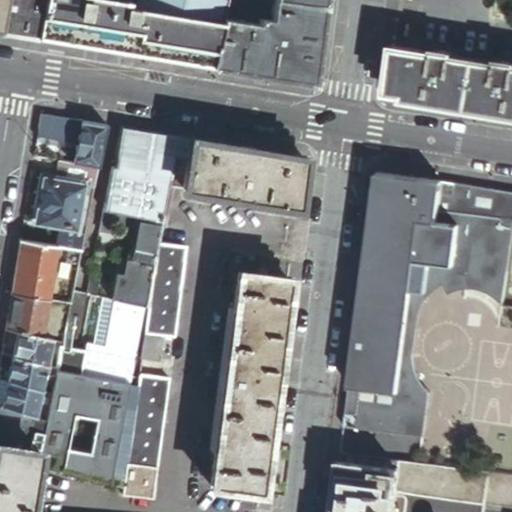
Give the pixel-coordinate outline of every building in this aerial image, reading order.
[(5,0),(0,28),(0,32),(35,39),(42,0),(5,0)] [(42,0),(35,39),(70,45),(78,0),(42,0)] [(78,0),(70,45),(170,62),(181,18),(134,9),(79,0),(78,0)] [(79,0),(134,9),(135,0),(79,0)] [(225,0),(135,0),(134,9),(181,18),(221,24),(221,21),(225,0)] [(273,0),(271,23),(258,21),(257,27),(221,21),(221,24),(210,69),(311,86),(322,0),(273,0)] [(511,0),(493,0),(492,10),(511,13),(511,0)] [(170,62),(210,69),(221,24),(181,18),(170,62)] [(511,68),(494,65),(449,57),(431,54),(391,47),(385,96),(511,117),(511,68)] [(41,115),(39,131),(65,135),(67,120),(41,115)] [(106,126),(82,122),(73,164),(97,168),(106,126)] [(191,141),(120,129),(113,168),(134,172),(169,178),(173,158),(187,160),(191,141)] [(304,160),(191,141),(187,160),(183,190),(297,209),(304,160)] [(93,190),(97,168),(73,164),(59,161),(55,183),(82,188),(93,190)] [(134,172),(113,168),(112,168),(108,186),(130,190),(134,172)] [(161,221),(169,178),(134,172),(130,190),(125,214),(135,216),(140,217),(161,221)] [(511,249),(511,193),(464,187),(459,226),(438,223),(443,183),(377,173),(345,425),(424,435),(430,394),(422,384),(418,388),(412,380),(415,357),(418,329),(421,314),(425,306),(428,300),(434,294),(438,290),(443,287),(450,283),(453,294),(457,292),(464,289),(469,289),(475,289),(481,290),(488,292),(494,295),(499,299),(504,305),(511,249)] [(74,229),(82,188),(55,183),(42,181),(35,184),(34,193),(35,194),(39,198),(41,199),(40,204),(38,204),(33,206),(30,207),(28,217),(34,222),(74,229)] [(464,187),(443,183),(438,223),(459,226),(464,187)] [(108,186),(103,210),(113,212),(125,214),(130,190),(108,186)] [(113,212),(103,210),(99,230),(114,233),(116,226),(110,225),(113,212)] [(125,214),(113,212),(110,225),(116,226),(132,229),(135,216),(125,214)] [(131,262),(140,217),(135,216),(132,229),(127,262),(129,262),(131,262)] [(131,262),(153,267),(157,244),(161,221),(140,217),(131,262)] [(81,252),(84,237),(59,233),(57,248),(81,252)] [(48,301),(57,248),(21,242),(12,295),(48,301)] [(153,273),(151,273),(144,334),(174,338),(186,247),(157,244),(153,273)] [(126,278),(129,262),(127,262),(123,261),(120,277),(126,278)] [(124,304),(145,309),(151,273),(153,267),(131,262),(129,262),(126,278),(120,277),(116,302),(119,303),(124,304)] [(261,493),(288,280),(239,274),(234,309),(216,450),(211,487),(261,493)] [(99,281),(90,280),(86,295),(96,298),(99,281)] [(42,339),(48,301),(12,295),(6,330),(17,333),(42,339)] [(116,341),(124,304),(119,303),(111,340),(116,341)] [(138,346),(145,309),(124,304),(116,341),(120,342),(138,346)] [(216,450),(234,309),(228,308),(209,450),(216,450)] [(42,339),(17,333),(12,358),(47,367),(52,342),(42,339)] [(161,340),(143,337),(140,359),(157,362),(161,340)] [(118,352),(120,342),(116,341),(111,340),(109,350),(118,352)] [(112,382),(130,385),(138,346),(120,342),(118,352),(112,382)] [(422,384),(415,357),(412,380),(418,388),(422,384)] [(47,367),(12,358),(7,383),(42,393),(46,373),(47,367)] [(110,379),(113,364),(96,360),(93,375),(110,379)] [(46,373),(56,376),(57,371),(57,370),(47,367),(46,373)] [(41,453),(41,455),(55,457),(53,467),(112,485),(130,385),(112,382),(57,371),(56,376),(46,423),(40,452),(41,453)] [(169,379),(138,376),(123,496),(153,500),(169,379)] [(42,393),(7,383),(4,398),(3,408),(36,419),(42,393)] [(46,423),(36,419),(3,408),(0,407),(0,447),(41,455),(41,453),(40,452),(46,423)] [(0,511),(30,511),(39,463),(41,455),(0,447),(0,511)] [(399,470),(400,461),(342,452),(340,461),(399,470)] [(55,457),(41,455),(39,463),(53,467),(55,457)] [(393,511),(396,492),(399,470),(340,461),(333,511),(393,511)] [(485,504),(489,473),(400,461),(399,470),(396,492),(485,504)] [(511,476),(489,473),(485,504),(511,508),(511,476)]
